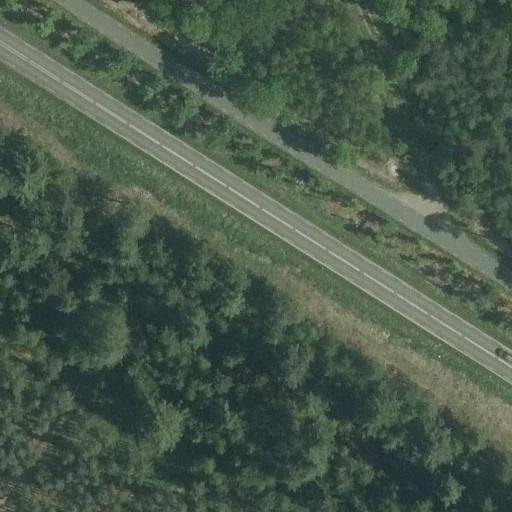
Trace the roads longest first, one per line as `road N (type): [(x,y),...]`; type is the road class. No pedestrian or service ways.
road 1 (primary): [(511,368),(0,43)]
road 2 (unclassified): [(511,280),(68,0)]
road 3 (track): [(436,233),(417,148),(360,0)]
